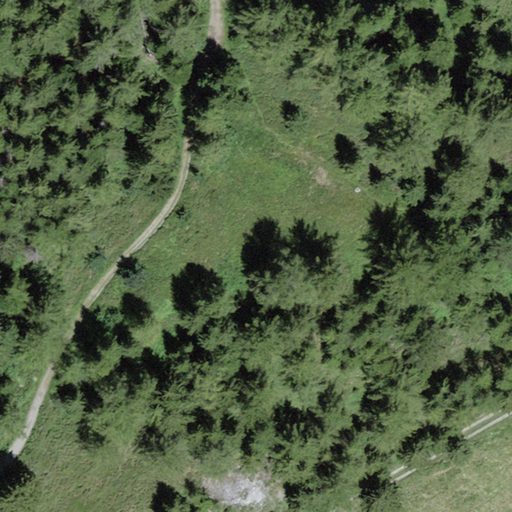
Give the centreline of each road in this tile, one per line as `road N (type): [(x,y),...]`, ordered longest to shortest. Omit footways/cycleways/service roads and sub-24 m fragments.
road 1 (track): [(0,467),(75,318),(163,218),(210,55),(216,0)]
road 2 (track): [(344,511),(511,408)]
